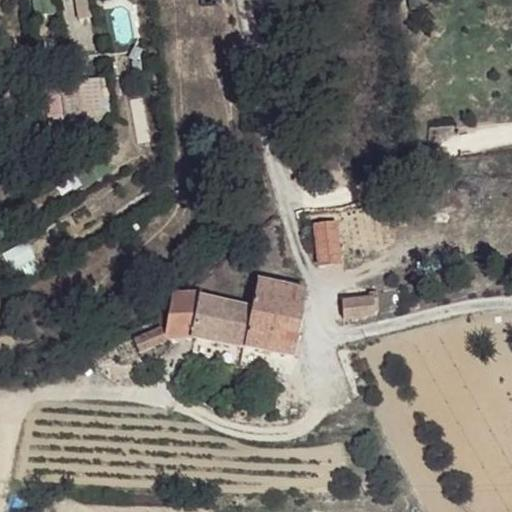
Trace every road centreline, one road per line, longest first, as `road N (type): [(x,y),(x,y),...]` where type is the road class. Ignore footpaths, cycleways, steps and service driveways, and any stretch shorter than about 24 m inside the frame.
road 1 (residential): [(511,304),(331,332),(288,219),(242,0)]
road 2 (unknown): [(511,140),(450,153),(407,178),(288,219)]
